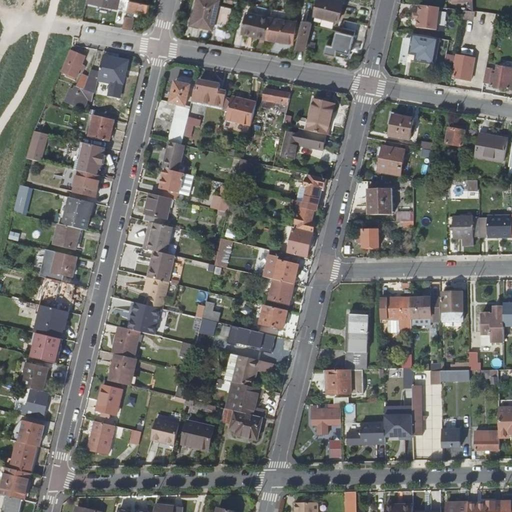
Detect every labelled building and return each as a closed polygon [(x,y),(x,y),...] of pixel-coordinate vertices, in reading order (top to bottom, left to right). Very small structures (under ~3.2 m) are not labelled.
[(129,1),(126,0),(89,0),(89,3),(127,11),(129,1)] [(220,0),(219,0),(198,0),(192,24),(213,29),(214,24),(219,5),(220,0)] [(333,0),(320,0),(317,16),(341,22),(346,3),(333,0)] [(154,9),(155,6),(129,1),(127,11),(123,29),(131,30),(134,15),(141,17),(141,13),(147,15),(148,8),(154,9)] [(219,5),(214,24),(228,27),(233,9),(219,5)] [(441,8),(421,5),(419,15),(422,15),(421,20),(419,19),(418,29),(438,31),(441,8)] [(471,21),(473,12),(465,11),(463,20),(471,21)] [(253,36),(267,39),(267,38),(271,21),(248,15),(244,30),(254,33),(253,36)] [(271,19),(271,21),(267,38),(295,43),(299,24),(271,19)] [(303,21),(296,49),(304,51),(311,23),(303,21)] [(342,32),(337,31),(334,45),(328,44),(325,53),(337,56),(338,50),(351,53),(356,30),(343,27),(342,32)] [(416,60),(435,64),(440,39),(414,34),(410,53),(417,54),(416,60)] [(349,59),(351,53),(338,50),(337,56),(349,59)] [(72,52),(63,73),(77,79),(81,69),(85,70),(86,67),(83,66),(86,58),(72,52)] [(457,56),(453,78),(472,82),(476,60),(457,56)] [(112,82),(109,97),(120,100),(123,85),(132,87),(138,66),(122,62),(118,79),(115,78),(114,82),(112,82)] [(495,70),(487,69),(485,83),(492,85),(491,87),(510,90),(511,79),(511,67),(500,66),(498,74),(494,73),(495,70)] [(91,96),(95,97),(100,78),(91,76),(90,80),(82,78),(76,93),(70,91),(66,103),(85,110),(87,104),(79,101),(83,89),(93,92),(91,96)] [(220,91),(222,85),(201,80),(199,91),(196,91),(193,101),(224,108),(226,99),(228,93),(220,91)] [(170,143),(183,145),(185,136),(187,125),(189,120),(190,114),(191,108),(187,107),(192,87),(176,83),(172,103),(178,105),(170,143)] [(286,119),(291,95),(266,91),(263,107),(271,108),(270,114),(279,116),(279,118),(286,119)] [(227,121),(253,127),(258,104),(243,101),(243,103),(232,100),(232,101),(226,99),(224,108),(223,112),(229,113),(227,121)] [(308,132),(327,137),(333,138),(337,121),(332,120),(335,105),(315,101),(308,132)] [(115,121),(95,116),(89,138),(109,142),(115,121)] [(394,116),(390,137),(411,141),(414,120),(394,116)] [(201,129),(202,123),(189,120),(187,125),(195,127),(201,129)] [(195,127),(187,125),(185,136),(192,138),(195,127)] [(462,132),(462,128),(454,127),(453,130),(449,129),(448,132),(440,131),(438,144),(462,148),(466,132),(462,132)] [(288,134),(282,158),(295,161),(298,145),(324,151),(327,137),(308,132),(301,131),(299,137),(288,134)] [(31,139),(26,159),(35,161),(42,134),(34,132),(31,139)] [(480,136),(475,158),(504,163),(508,141),(480,136)] [(422,149),(432,151),(433,145),(423,143),(422,149)] [(84,166),(82,172),(98,176),(99,170),(101,170),(102,165),(104,166),(106,156),(104,156),(106,149),(86,144),(81,166),(84,166)] [(185,148),(182,147),(169,144),(163,171),(166,171),(178,174),(185,148)] [(380,147),(376,172),(402,176),(406,151),(380,147)] [(233,160),(231,170),(237,171),(239,161),(233,160)] [(244,161),(241,161),(237,175),(245,177),(248,162),(244,161)] [(216,166),(212,180),(231,184),(230,185),(234,186),(237,176),(226,173),(227,169),(216,166)] [(96,198),(101,177),(98,176),(82,172),(76,171),(71,192),(96,198)] [(159,198),(171,201),(177,202),(179,195),(189,197),(193,178),(178,174),(166,171),(159,198)] [(302,188),(298,202),(318,206),(322,189),(324,190),(326,180),(308,176),(306,189),(302,188)] [(400,184),(400,200),(408,200),(408,194),(412,194),(411,184),(400,184)] [(20,186),(13,214),(21,216),(28,188),(20,186)] [(368,190),(369,215),(394,214),(393,189),(368,190)] [(143,222),(149,223),(155,224),(164,227),(171,201),(159,198),(150,196),(143,222)] [(63,226),(81,230),(89,232),(95,204),(69,198),(63,226)] [(231,204),(228,214),(234,215),(238,200),(232,199),(231,204)] [(219,212),(228,214),(231,204),(215,200),(213,210),(219,212)] [(318,206),(298,202),(293,200),(291,212),(293,216),(298,217),(296,226),(299,226),(298,230),(314,233),(316,224),(314,224),(318,206)] [(511,216),(480,217),(480,242),(489,242),(489,238),(511,237),(511,216)] [(450,218),(451,238),(463,238),(463,245),(474,245),(474,237),(474,217),(450,218)] [(149,223),(143,250),(148,251),(155,224),(149,223)] [(63,226),(58,224),(54,244),(76,250),(81,230),(63,226)] [(148,251),(155,253),(166,256),(173,228),(164,227),(155,224),(148,251)] [(294,230),(288,252),(308,257),(313,235),(294,230)] [(352,231),(352,244),(363,243),(363,248),(378,248),(378,231),(352,231)] [(220,247),(220,246),(222,239),(205,236),(204,243),(220,247)] [(72,278),(78,257),(47,250),(41,277),(55,281),(63,282),(64,277),(72,278)] [(299,266),(296,265),(297,263),(280,259),(282,253),(273,251),(266,279),(274,280),(294,285),(299,266)] [(169,284),(175,258),(166,256),(155,253),(152,263),(155,263),(151,280),(169,284)] [(161,310),(163,311),(169,284),(151,280),(148,279),(144,294),(151,296),(148,307),(161,310)] [(294,285),(274,280),(269,301),(290,305),(294,285)] [(49,308),(61,311),(70,313),(76,286),(63,282),(55,281),(49,308)] [(444,293),(444,322),(464,322),(463,293),(444,293)] [(412,298),(383,299),(383,324),(389,324),(390,328),(389,330),(388,333),(391,335),(394,335),(395,333),(413,333),(412,318),(412,298)] [(440,299),(412,298),(412,318),(419,318),(419,325),(436,325),(436,321),(441,321),(440,299)] [(206,308),(203,320),(219,324),(221,315),(213,313),(215,305),(207,303),(206,308)] [(135,304),(129,331),(140,334),(155,337),(161,310),(148,307),(135,304)] [(49,308),(43,306),(39,325),(57,329),(61,311),(49,308)] [(288,311),(265,306),(260,326),(283,331),(288,311)] [(198,319),(203,320),(206,308),(200,307),(198,319)] [(482,314),(482,336),(492,336),(493,343),(505,343),(505,327),(505,314),(504,314),(504,310),(494,310),(494,314),(491,314),(490,312),(485,312),(483,314),(482,314)] [(352,339),(369,339),(368,316),(348,316),(348,332),(352,332),(352,339)] [(31,324),(29,331),(37,333),(42,335),(44,327),(31,324)] [(222,335),(230,335),(231,325),(223,324),(222,335)] [(272,355),(276,337),(233,327),(230,339),(229,344),(237,346),(237,345),(262,351),(262,353),(272,355)] [(113,356),(116,356),(134,361),(140,334),(129,331),(119,329),(113,356)] [(42,335),(37,333),(32,358),(57,364),(60,352),(57,352),(58,346),(61,346),(63,339),(42,335)] [(348,370),(362,370),(369,370),(369,339),(352,339),(349,340),(348,370)] [(197,347),(184,344),(182,354),(194,357),(197,347)] [(224,381),(234,384),(253,388),(255,389),(259,372),(270,375),(273,365),(240,357),(232,355),(226,378),(225,378),(224,381)] [(116,356),(110,383),(131,388),(137,361),(134,361),(116,356)] [(403,370),(413,370),(413,357),(403,357),(403,370)] [(27,362),(21,387),(43,392),(49,368),(27,362)] [(348,370),(327,371),(328,395),(362,395),(362,370),(348,370)] [(413,375),(413,372),(413,370),(403,370),(390,370),(390,394),(399,394),(399,385),(405,385),(405,376),(413,375)] [(457,371),(442,372),(442,373),(442,382),(471,382),(471,371),(457,371)] [(499,371),(479,371),(479,374),(486,374),(486,381),(491,380),(491,388),(499,388),(499,374),(499,371)] [(442,382),(442,373),(433,373),(434,386),(442,386),(442,382)] [(137,389),(151,393),(163,396),(165,389),(139,383),(137,389)] [(230,394),(226,410),(235,413),(254,417),(262,419),(264,419),(266,413),(255,410),(259,395),(260,390),(255,389),(253,388),(234,384),(231,394),(230,394)] [(414,415),(387,415),(387,424),(387,438),(424,437),(424,421),(424,418),(423,386),(414,387),(414,415)] [(103,388),(97,412),(103,414),(102,418),(110,420),(111,416),(117,417),(122,392),(103,388)] [(175,398),(184,400),(186,394),(177,391),(175,398)] [(44,418),(45,413),(46,408),(49,396),(31,392),(28,406),(24,405),(23,410),(26,411),(26,414),(44,418)] [(204,405),(186,401),(183,413),(201,418),(204,405)] [(511,408),(500,408),(500,432),(500,433),(511,433),(511,435),(511,408)] [(342,426),(342,411),(318,411),(312,412),(312,427),(318,426),(318,436),(327,436),(327,426),(342,426)] [(254,417),(235,413),(232,429),(238,431),(249,434),(248,438),(257,441),(262,419),(254,417)] [(17,442),(37,447),(40,448),(45,427),(18,421),(13,442),(17,442)] [(151,441),(174,447),(179,426),(156,421),(151,441)] [(114,428),(95,423),(88,452),(107,457),(114,428)] [(189,423),(183,445),(209,451),(214,429),(189,423)] [(387,438),(387,424),(364,424),(364,433),(348,433),(348,446),(363,446),(363,443),(379,443),(379,445),(387,445),(387,438)] [(443,431),(443,450),(461,449),(461,431),(443,431)] [(138,447),(141,434),(133,432),(130,445),(138,447)] [(500,433),(500,432),(477,432),(478,451),(487,451),(487,455),(491,455),(491,451),(501,450),(500,433)] [(343,457),(342,440),(331,440),(331,457),(343,457)] [(7,469),(31,474),(37,447),(17,442),(13,460),(6,459),(4,468),(7,469)] [(6,497),(23,500),(24,501),(31,474),(7,469),(4,481),(8,481),(4,496),(6,497)] [(358,511),(358,494),(346,494),(346,511),(358,511)] [(19,511),(23,500),(6,497),(2,511),(19,511)] [(511,511),(511,502),(497,503),(497,504),(497,511),(511,511)]
